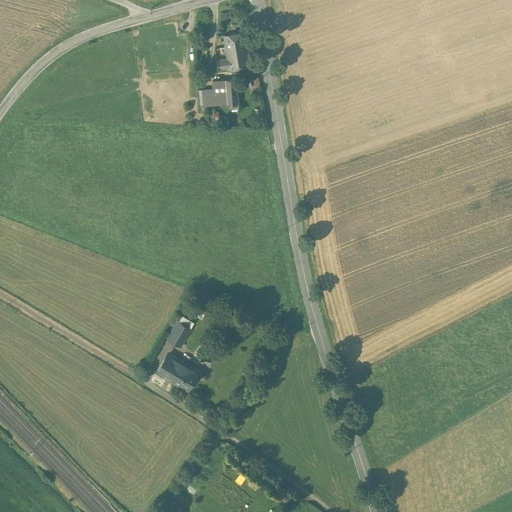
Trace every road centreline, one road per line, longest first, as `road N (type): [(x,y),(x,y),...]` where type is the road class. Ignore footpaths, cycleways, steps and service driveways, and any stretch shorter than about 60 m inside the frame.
road 1 (secondary): [(257,0),(312,316),(374,511)]
road 2 (track): [(325,511),(201,418),(0,295)]
road 3 (unclassified): [(0,114),(37,66),(86,35),(196,0)]
